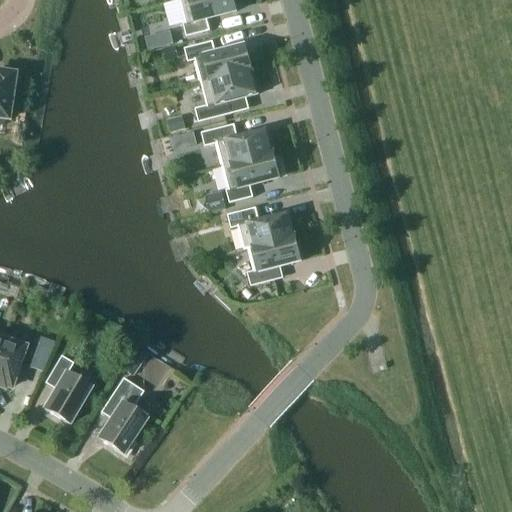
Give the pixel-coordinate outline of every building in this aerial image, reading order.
[(232,0),(183,0),(179,1),(185,24),(182,25),(186,38),(209,32),(206,20),(235,12),(232,0)] [(194,62),(200,84),(251,71),(245,47),(215,55),(212,43),(184,50),(187,64),(194,62)] [(178,59),(175,48),(162,51),(165,62),(178,59)] [(257,96),(251,71),(200,84),(206,107),(194,110),(198,124),(231,115),(228,103),(257,96)] [(16,75),(0,72),(0,125),(3,126),(4,120),(9,120),(16,75)] [(222,168),(272,155),(266,131),(237,138),(234,126),(200,135),(204,148),(216,145),(222,168)] [(193,133),(184,136),(187,147),(197,145),(193,133)] [(272,155),(222,168),(228,191),(225,191),(229,205),(253,199),(249,186),(279,179),(272,155)] [(226,211),(222,193),(204,197),(209,215),(226,211)] [(244,252),(248,251),(248,249),(294,238),(288,214),(259,222),(255,209),(227,217),(231,230),(238,229),(244,252)] [(300,262),(294,238),(248,249),(248,251),(254,273),(247,274),(251,288),(274,282),(271,270),(300,262)] [(29,369),(29,368),(42,373),(52,344),(39,339),(37,345),(25,341),(22,348),(0,340),(0,388),(2,389),(3,387),(8,389),(14,372),(15,372),(17,365),(29,369)] [(144,359),(133,352),(122,370),(132,377),(144,359)] [(72,365),(60,357),(47,379),(58,385),(43,411),(67,425),(89,389),(66,375),(72,365)] [(142,393),(121,379),(103,408),(113,415),(97,440),(124,458),(133,444),(129,442),(146,416),(133,407),(142,393)]
